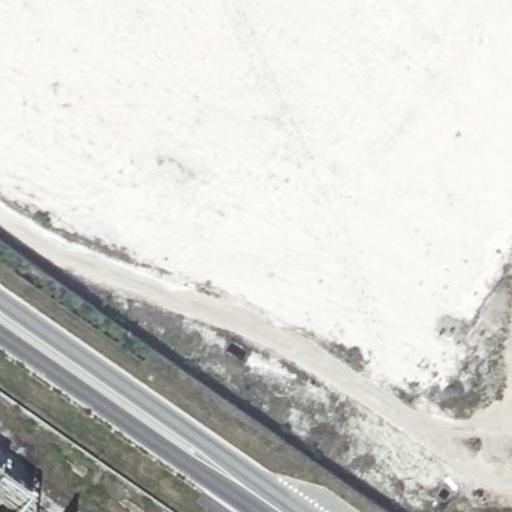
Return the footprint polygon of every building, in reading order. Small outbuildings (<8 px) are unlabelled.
[(0,0),(30,19),(42,0),(0,0)] [(205,1),(204,0),(120,0),(127,30),(143,58),(184,49),(206,36),(210,35),(222,56),(218,38),(250,90),(277,85),(314,62),(307,30),(288,0),(254,0),(247,2),(231,11),(236,10),(215,23),(207,9),(205,1)] [(511,75),(511,11),(500,9),(491,73),(511,75)] [(108,73),(104,139),(167,142),(171,76),(108,73)] [(212,113),(210,167),(273,168),(274,102),(225,101),(224,114),(212,113)] [(97,158),(94,186),(76,184),(72,221),(139,228),(146,164),(97,158)] [(254,214),(214,186),(179,237),(220,264),(254,214)] [(32,511),(0,489),(0,511),(32,511)]
